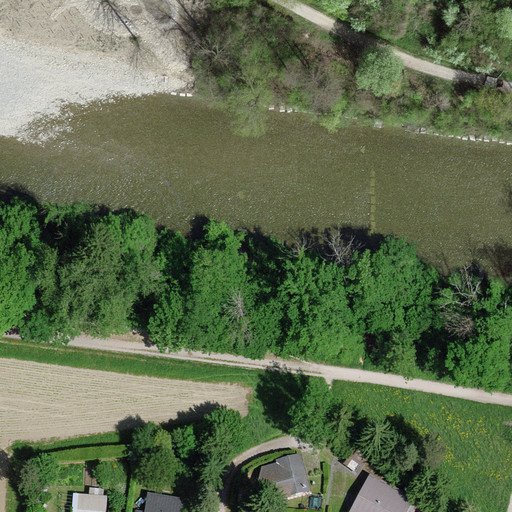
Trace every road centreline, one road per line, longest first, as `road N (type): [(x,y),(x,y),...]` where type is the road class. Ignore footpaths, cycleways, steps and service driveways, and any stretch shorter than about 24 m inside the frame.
road 1 (track): [(0,425),(213,358),(317,367)]
road 2 (track): [(511,87),(433,70),(283,0)]
road 3 (track): [(317,367),(511,398)]
road 4 (unclassified): [(314,434),(235,464),(219,511)]
